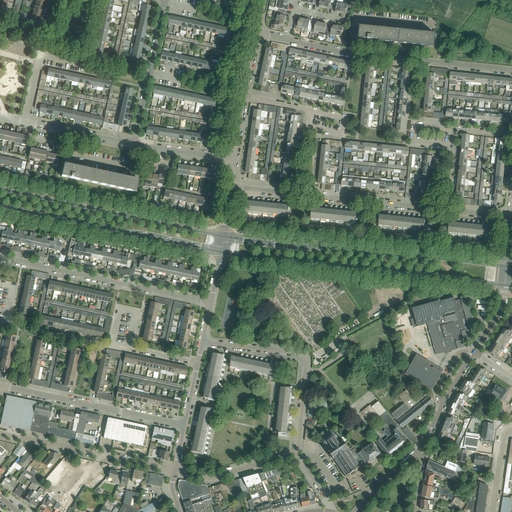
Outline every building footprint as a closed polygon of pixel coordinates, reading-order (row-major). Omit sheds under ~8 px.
[(0,0),(0,6),(6,8),(8,2),(0,0)] [(319,7),(324,8),(326,0),(317,0),(316,4),(319,4),(319,7)] [(326,0),(324,8),(329,9),(330,8),(333,9),(334,0),(326,0)] [(335,12),(341,13),(343,4),(337,3),(336,2),(336,0),(334,0),(333,9),(335,9),(335,12)] [(343,4),(341,13),(346,14),(346,13),(349,14),(351,3),(348,2),(347,5),(343,4)] [(42,12),(44,5),(36,3),(34,9),(42,12)] [(275,8),(275,11),(286,13),(286,10),(287,10),(288,5),(279,3),(278,8),(275,8)] [(40,18),(42,12),(34,9),(32,15),(40,18)] [(276,20),(285,22),(286,16),(285,16),(286,13),(275,11),(273,19),(276,20)] [(32,15),(31,21),(30,21),(30,22),(39,24),(40,18),(32,15)] [(295,29),(302,31),(304,19),(299,18),(299,19),(296,18),(294,29),(295,29)] [(187,27),(189,20),(182,19),(181,26),(180,30),(186,32),(187,27)] [(302,31),(310,32),(312,21),(310,21),(310,20),(304,19),(302,31)] [(271,27),(271,29),(277,30),(277,29),(283,31),(283,27),(284,27),(285,22),(276,20),(274,25),(271,24),(271,27)] [(200,30),(201,23),(195,21),(193,29),(192,34),(195,35),(197,29),(200,30)] [(318,34),(319,34),(321,22),(316,21),(315,22),(312,21),(310,32),(312,33),(318,34)] [(319,34),(327,36),(329,25),(326,24),(326,23),(321,22),(319,34)] [(327,36),(335,38),(338,26),(332,25),(332,26),(329,25),(327,36)] [(360,26),(360,28),(358,39),(367,40),(372,40),(372,41),(430,47),(430,46),(434,47),(436,34),(435,34),(381,29),(381,28),(360,26)] [(290,49),(288,59),(294,60),(295,58),(296,50),(290,49)] [(303,52),(301,59),(300,63),(306,64),(307,61),(309,53),(303,52)] [(325,69),(326,64),(327,57),(321,56),(319,63),(318,67),(325,69)] [(344,68),(351,70),(352,62),(346,61),(344,68)] [(410,75),(410,68),(400,67),(399,70),(402,71),(402,74),(410,75)] [(295,86),(295,87),(293,95),(299,96),(302,85),(299,84),(298,87),(295,86)] [(302,85),(299,96),(305,98),(308,86),(302,85)] [(308,86),(305,98),(312,99),(313,91),(314,88),(308,86)] [(160,95),(159,101),(162,102),(163,96),(166,96),(168,89),(161,87),(160,95)] [(130,102),(132,96),(124,94),(122,94),(120,100),(123,101),(130,102)] [(336,104),(343,106),(345,95),(342,94),(341,97),(338,97),(336,104)] [(40,109),(39,112),(46,114),(47,106),(48,103),(42,101),(41,103),(41,106),(40,109)] [(287,121),(290,122),(298,123),(299,116),(296,116),(297,111),(285,109),(284,114),(288,115),(287,121)] [(19,147),(22,135),(18,134),(19,130),(20,130),(20,128),(17,127),(16,134),(14,142),(14,145),(19,147)] [(26,148),(26,145),(28,136),(24,135),(25,131),(23,131),(22,135),(19,147),(25,148),(26,148)] [(322,145),(321,152),(329,152),(330,146),(328,146),(325,146),(326,140),(324,140),(322,141),(322,145)] [(29,157),(28,160),(34,161),(35,158),(37,149),(36,149),(33,148),(34,145),(31,144),(29,157)] [(7,158),(5,164),(6,164),(9,165),(9,166),(13,167),(13,166),(15,159),(9,158),(9,157),(7,157),(7,156),(7,158)] [(15,159),(13,166),(17,167),(17,168),(21,169),(21,168),(25,169),(26,162),(23,161),(17,160),(17,159),(15,158),(15,159)] [(138,180),(82,168),(65,164),(64,164),(61,176),(136,192),(138,180)] [(144,186),(150,187),(152,176),(149,175),(150,171),(150,170),(148,170),(147,171),(144,170),(144,171),(143,174),(143,177),(144,177),(145,177),(146,177),(146,180),(145,180),(144,186)] [(156,188),(157,183),(159,176),(155,175),(156,171),(154,171),(152,176),(150,187),(156,188)] [(165,188),(165,190),(163,197),(164,197),(167,197),(167,198),(171,199),(173,192),(173,191),(167,190),(168,189),(165,188)] [(181,193),(175,192),(175,191),(173,190),(173,191),(173,192),(171,199),(171,201),(175,202),(175,200),(179,201),(179,200),(181,193)] [(183,194),(183,192),(181,192),(181,193),(179,200),(183,201),(187,202),(189,195),(188,195),(183,194)] [(196,197),(191,195),(191,194),(189,194),(188,195),(189,195),(187,202),(191,202),(190,203),(195,204),(195,203),(196,197)] [(199,197),(199,196),(197,195),(196,197),(195,203),(198,204),(198,205),(203,206),(204,198),(199,197)] [(211,208),(212,200),(206,199),(207,197),(204,197),(204,198),(203,206),(202,209),(203,210),(203,209),(206,210),(207,207),(211,208)] [(243,205),(243,213),(288,217),(289,206),(290,206),(291,205),(289,204),(289,202),(288,201),(287,204),(284,204),(284,201),(283,201),(282,204),(279,203),(279,201),(278,200),(277,203),(274,203),(274,200),(273,200),(272,203),(269,202),(269,200),(268,199),(267,202),(264,202),(265,199),(263,199),(262,202),(259,201),(260,198),(258,198),(257,201),(254,201),(255,198),(253,198),(252,200),(243,200),(243,201),(242,205),(243,205)] [(312,208),(310,220),(356,225),(356,221),(361,221),(362,212),(357,212),(357,209),(356,208),(354,211),(352,211),(352,208),(351,208),(349,211),(347,211),(347,208),(346,207),(344,210),(342,210),(342,207),(341,207),(339,210),(337,209),(337,207),(336,206),(334,209),(332,209),(332,206),(331,206),(329,209),(327,208),(327,206),(326,205),(324,208),(322,208),(322,205),(321,205),(319,208),(310,207),(310,208),(312,208)] [(378,214),(378,215),(379,215),(379,219),(378,227),(423,232),(424,224),(425,220),(426,220),(426,219),(425,219),(425,216),(423,216),(422,218),(420,218),(420,215),(418,215),(417,218),(415,218),(415,215),(413,215),(412,217),(410,217),(410,214),(408,214),(407,217),(405,217),(405,214),(403,214),(402,216),(400,216),(400,213),(398,213),(397,216),(395,215),(395,213),(393,213),(392,215),(390,215),(390,212),(388,212),(387,215),(378,214)] [(448,221),(448,222),(449,223),(448,227),(448,234),(493,239),(494,231),(494,227),(495,227),(496,226),(494,226),(494,223),(493,223),(492,226),(489,225),(489,223),(488,222),(487,225),(484,225),(484,222),(483,222),(482,225),(479,224),(479,222),(478,221),(477,224),(474,224),(475,221),(473,221),(472,224),(469,223),(470,220),(468,220),(467,223),(464,223),(465,220),(463,220),(462,223),(459,222),(460,219),(458,219),(457,222),(453,222),(450,221),(448,221)] [(5,239),(4,241),(7,241),(10,228),(4,227),(0,226),(0,230),(3,231),(2,235),(1,239),(5,239)] [(10,228),(7,241),(9,242),(9,240),(13,241),(16,230),(16,229),(15,234),(11,233),(12,229),(10,228)] [(16,243),(19,244),(22,231),(16,230),(13,241),(17,242),(16,243)] [(22,231),(19,244),(21,244),(21,243),(25,244),(27,236),(27,232),(22,231)] [(28,246),(31,246),(34,233),(31,233),(30,237),(27,236),(25,244),(28,244),(28,246)] [(40,248),(43,249),(45,236),(42,235),(41,239),(39,239),(37,246),(40,247),(40,248)] [(52,251),(54,251),(57,238),(54,238),(54,241),(53,242),(50,241),(49,249),(52,249),(52,251)] [(57,238),(54,251),(56,252),(57,250),(61,251),(63,242),(62,241),(60,240),(60,239),(57,238)] [(76,256),(78,257),(81,243),(78,243),(76,242),(75,242),(71,241),(68,253),(76,255),(76,256)] [(89,250),(86,249),(85,256),(88,257),(88,259),(90,259),(93,246),(90,245),(89,250)] [(101,252),(98,252),(96,259),(100,260),(100,261),(102,262),(105,248),(102,248),(101,252)] [(108,262),(110,254),(111,250),(108,249),(105,248),(102,262),(104,262),(105,261),(108,262)] [(114,264),(117,251),(114,250),(113,255),(110,254),(111,250),(110,254),(108,262),(112,262),(111,264),(114,264)] [(127,259),(134,261),(134,259),(135,255),(123,252),(122,257),(120,264),(120,266),(126,267),(127,259)] [(144,270),(147,258),(144,257),(143,261),(140,261),(134,259),(134,261),(132,268),(135,268),(135,267),(138,268),(142,268),(142,270),(144,270)] [(154,273),(156,273),(158,260),(156,260),(155,264),(152,263),(150,270),(154,271),(154,273)] [(165,275),(167,276),(170,263),(168,262),(167,266),(163,266),(162,273),(166,274),(165,275)] [(170,263),(167,276),(170,276),(170,275),(174,275),(176,264),(170,263)] [(177,278),(179,278),(182,265),(179,265),(179,266),(176,266),(176,264),(174,275),(178,276),(177,278)] [(189,280),(191,281),(194,268),(191,267),(190,271),(187,271),(186,278),(189,279),(189,280)] [(194,268),(191,281),(194,281),(194,280),(198,281),(199,273),(196,273),(197,268),(194,268)] [(34,284),(26,282),(24,288),(33,290),(34,284)] [(24,288),(23,294),(31,296),(33,290),(24,288)] [(31,296),(23,294),(22,301),(30,303),(31,296)] [(436,355),(455,350),(464,347),(462,340),(470,337),(467,330),(475,327),(467,296),(460,298),(461,300),(455,301),(454,298),(441,301),(441,302),(439,302),(438,301),(412,308),(415,318),(412,319),(414,328),(428,324),(437,355),(436,355)] [(22,301),(20,307),(29,309),(30,309),(31,306),(29,306),(30,303),(22,301)] [(151,303),(149,309),(157,310),(159,304),(156,304),(154,303),(150,302),(150,303),(151,303)] [(29,309),(20,307),(19,313),(18,313),(29,315),(30,313),(28,312),(29,309)] [(157,310),(149,309),(148,315),(156,317),(157,310)] [(156,317),(148,315),(147,321),(155,323),(156,317)] [(147,321),(145,327),(153,329),(156,330),(157,323),(155,323),(147,321)] [(153,329),(145,327),(144,334),(152,335),(153,329)] [(511,332),(508,330),(508,331),(504,329),(501,334),(505,336),(506,335),(510,337),(511,338),(511,337),(511,332)] [(505,336),(501,334),(498,338),(502,341),(503,339),(508,343),(511,338),(510,337),(506,335),(505,336)] [(502,341),(498,338),(495,343),(499,345),(500,344),(504,347),(505,348),(508,343),(503,339),(502,341)] [(186,348),(187,342),(179,341),(178,347),(177,347),(186,349),(186,348)] [(495,343),(492,347),(496,350),(497,349),(501,351),(504,347),(500,344),(499,345),(495,343)] [(494,353),(499,356),(502,352),(502,351),(501,351),(497,349),(496,350),(492,347),(489,352),(493,355),(494,353)] [(220,389),(218,388),(218,385),(221,386),(221,384),(219,383),(219,380),(222,381),(222,379),(220,378),(220,376),(223,376),(224,374),(221,373),(222,371),(224,371),(225,370),(222,368),(223,366),(225,366),(226,365),(223,363),(224,361),(226,361),(227,360),(224,358),(225,356),(225,354),(223,354),(222,355),(212,353),(203,392),(202,397),(214,400),(214,401),(215,401),(216,395),(219,396),(219,394),(217,393),(217,390),(220,391),(220,389)] [(102,355),(100,360),(109,362),(110,356),(108,356),(105,355),(101,354),(101,355),(102,355)] [(230,365),(230,368),(274,377),(277,366),(278,366),(278,365),(277,364),(278,362),(276,361),(275,364),(272,363),(273,361),(271,360),(270,363),(267,362),(268,360),(266,359),(265,362),(262,361),(263,359),(261,358),(260,361),(257,360),(258,357),(256,357),(255,360),(253,359),(253,356),(251,356),(250,359),(248,358),(248,355),(247,355),(245,358),(243,357),(243,354),(242,354),(240,357),(231,355),(231,356),(232,356),(231,362),(228,361),(228,365),(230,365)] [(442,372),(438,370),(433,367),(435,365),(416,354),(406,372),(405,374),(406,375),(420,383),(432,390),(442,372)] [(76,368),(77,362),(70,360),(68,366),(76,368)] [(100,360),(99,367),(108,368),(109,362),(100,360)] [(0,369),(0,371),(1,372),(4,373),(8,373),(9,367),(1,365),(0,369)] [(185,376),(187,367),(181,366),(179,374),(185,375),(185,376)] [(99,367),(98,373),(106,375),(108,368),(99,367)] [(478,370),(476,372),(480,375),(481,374),(485,376),(486,377),(489,372),(484,369),(483,370),(479,367),(479,368),(478,370)] [(475,374),(473,377),(477,379),(478,378),(482,381),(485,376),(481,374),(480,375),(476,372),(475,374)] [(98,373),(96,379),(105,381),(106,375),(98,373)] [(469,374),(468,377),(472,379),(470,382),(474,384),(475,383),(477,385),(479,386),(482,381),(478,378),(477,379),(473,377),(469,374)] [(64,385),(66,386),(69,386),(73,387),(72,387),(73,381),(66,379),(64,385)] [(96,379),(95,385),(104,387),(105,381),(96,379)] [(466,380),(462,385),(466,387),(467,386),(471,389),(472,389),(473,388),(474,388),(475,388),(477,385),(475,383),(474,384),(470,382),(469,383),(466,380)] [(97,392),(100,393),(102,394),(104,387),(95,385),(94,391),(93,391),(93,392),(97,392)] [(462,385),(459,390),(469,395),(472,389),(471,389),(467,386),(466,387),(462,385)] [(491,392),(489,395),(493,397),(494,396),(501,400),(501,399),(507,390),(506,390),(505,392),(499,388),(496,386),(496,385),(491,392)] [(279,387),(275,432),(279,433),(278,438),(287,439),(287,438),(288,433),(290,434),(291,432),(288,431),(288,428),(291,429),(291,427),(288,426),(289,424),(292,424),(292,422),(289,421),(289,419),(292,419),(292,417),(290,416),(290,414),(293,414),(293,412),(290,411),(290,409),(293,409),(293,407),(291,406),(291,404),(294,404),(294,402),(291,401),(291,399),(294,399),(294,397),(292,396),(293,387),(291,387),(291,388),(279,387)] [(435,402),(431,391),(427,395),(426,394),(416,402),(406,390),(403,393),(402,390),(400,392),(402,394),(399,396),(405,404),(391,414),(402,428),(435,402)] [(458,393),(455,398),(460,400),(461,399),(465,401),(466,402),(468,397),(463,394),(462,395),(458,393)] [(7,396),(6,399),(0,425),(30,431),(33,413),(35,404),(36,402),(7,396)] [(309,409),(308,409),(307,413),(308,413),(307,414),(310,417),(311,416),(311,417),(316,418),(317,412),(319,413),(319,414),(325,414),(325,407),(327,408),(327,404),(325,401),(320,400),(320,406),(316,406),(316,405),(311,404),(310,406),(309,409)] [(178,411),(180,402),(179,402),(174,401),(172,409),(178,410),(177,411),(178,411)] [(370,405),(361,412),(371,424),(377,420),(385,430),(383,432),(388,437),(383,441),(379,437),(376,439),(375,440),(374,441),(389,459),(394,455),(393,454),(408,442),(397,428),(396,429),(394,426),(396,425),(396,424),(378,402),(371,407),(370,405)] [(453,403),(451,408),(455,410),(456,409),(461,411),(464,406),(462,406),(458,404),(457,405),(453,403)] [(52,407),(35,404),(33,413),(50,417),(52,407)] [(201,453),(201,455),(203,455),(204,454),(206,454),(207,453),(204,451),(205,449),(207,449),(208,448),(205,446),(206,444),(208,444),(209,443),(206,441),(207,439),(210,440),(210,438),(207,437),(208,434),(211,435),(211,433),(208,432),(209,429),(212,430),(212,428),(209,427),(210,424),(213,425),(213,423),(210,422),(211,419),(214,420),(214,418),(212,417),(212,413),(213,408),(212,408),(212,409),(200,406),(199,411),(191,451),(201,453)] [(455,410),(451,408),(448,413),(453,415),(453,414),(459,417),(461,411),(456,409),(455,410)] [(60,415),(59,419),(70,422),(74,422),(73,424),(74,424),(72,431),(76,432),(79,419),(80,415),(74,414),(61,411),(60,415)] [(98,423),(100,416),(81,411),(80,415),(79,419),(98,423)] [(33,413),(30,431),(55,437),(57,428),(48,426),(50,417),(33,413)] [(453,414),(453,415),(448,413),(447,417),(444,422),(449,424),(450,423),(455,425),(457,419),(459,417),(453,414)] [(117,441),(122,421),(107,418),(103,438),(117,441)] [(147,426),(122,421),(117,441),(143,446),(147,426)] [(481,438),(490,440),(492,440),(493,434),(493,433),(492,433),(493,424),(484,423),(481,438)] [(170,447),(172,437),(174,431),(154,427),(152,439),(158,440),(157,444),(170,447)] [(413,441),(416,444),(418,441),(407,427),(404,429),(403,429),(402,430),(412,442),(413,441)] [(57,428),(55,437),(74,441),(76,433),(76,432),(72,431),(57,428)] [(325,435),(324,434),(324,435),(323,441),(322,442),(323,442),(325,446),(329,451),(328,451),(328,452),(329,452),(330,453),(328,455),(331,458),(333,457),(333,458),(333,459),(334,459),(334,458),(346,476),(345,476),(345,477),(346,477),(346,476),(350,474),(349,475),(350,475),(350,474),(351,473),(353,476),(357,473),(356,471),(356,470),(357,470),(358,469),(357,469),(360,467),(361,467),(369,461),(380,454),(373,443),(359,453),(354,447),(350,451),(348,449),(349,449),(349,448),(348,448),(347,446),(348,446),(346,443),(345,443),(344,442),(348,439),(345,435),(341,438),(337,432),(338,432),(337,432),(331,431),(331,430),(330,430),(330,431),(325,435)] [(74,441),(94,445),(95,437),(76,433),(74,441)] [(477,452),(477,449),(479,438),(465,436),(464,436),(461,444),(460,446),(459,450),(466,451),(477,452)] [(25,450),(19,445),(13,453),(19,457),(25,450)] [(153,449),(151,457),(167,461),(169,453),(167,452),(160,451),(159,455),(155,454),(156,450),(153,449)] [(0,457),(0,463),(1,462),(9,453),(5,450),(0,457)] [(25,469),(35,456),(28,451),(18,464),(25,469)] [(50,452),(48,457),(43,463),(47,466),(49,463),(52,466),(58,459),(59,454),(50,452)] [(483,464),(482,469),(486,470),(487,466),(488,466),(489,457),(476,455),(475,464),(480,465),(480,463),(483,464)] [(64,497),(84,474),(74,465),(73,467),(64,460),(49,479),(53,482),(50,485),(64,497)] [(426,469),(458,482),(461,475),(460,474),(463,467),(447,461),(445,467),(429,461),(429,460),(426,469)] [(15,463),(8,471),(10,473),(17,465),(15,463)] [(511,464),(508,464),(503,493),(510,494),(511,481),(511,480),(511,464)] [(27,471),(34,476),(38,471),(33,468),(30,466),(27,471)] [(286,470),(285,466),(280,468),(279,468),(273,470),(276,477),(281,475),(280,472),(286,470)] [(20,483),(26,473),(27,471),(25,470),(22,474),(17,481),(20,483)] [(114,471),(110,470),(108,478),(112,479),(112,483),(119,484),(120,477),(116,476),(117,471),(114,471)] [(120,477),(119,484),(127,486),(129,474),(125,473),(126,471),(122,470),(122,471),(122,472),(120,477)] [(143,474),(143,472),(134,470),(131,481),(135,482),(136,479),(142,480),(143,475),(143,474)] [(27,471),(26,473),(30,476),(28,479),(30,480),(29,481),(32,483),(35,477),(36,477),(34,476),(27,471)] [(273,477),(270,471),(265,473),(264,472),(266,477),(267,479),(273,477)] [(426,471),(425,478),(436,480),(440,481),(441,478),(434,477),(435,474),(429,473),(429,472),(426,471)] [(267,480),(267,479),(266,477),(264,472),(258,474),(262,482),(267,480)] [(158,475),(150,473),(147,484),(162,487),(163,482),(160,481),(157,481),(158,475)] [(258,474),(251,476),(259,496),(266,493),(262,482),(258,474)] [(5,477),(1,484),(6,488),(11,480),(14,477),(11,476),(9,478),(8,479),(5,477)] [(251,476),(243,478),(248,490),(252,499),(259,496),(251,476)] [(11,480),(6,488),(11,492),(16,484),(13,483),(16,479),(14,477),(11,480)] [(243,478),(239,479),(239,481),(242,492),(248,490),(243,478)] [(436,480),(425,478),(423,484),(439,487),(440,484),(436,483),(436,480)] [(178,487),(183,503),(201,497),(210,494),(208,488),(207,486),(180,480),(178,487)] [(484,511),(488,486),(478,482),(478,484),(462,511),(484,511)] [(80,483),(75,497),(80,499),(86,485),(80,483)] [(227,491),(229,491),(226,483),(208,488),(210,494),(215,493),(215,492),(222,490),(225,502),(230,501),(227,491)] [(18,486),(13,493),(20,497),(26,487),(23,485),(21,488),(18,486)] [(282,499),(287,497),(284,486),(279,487),(282,499)] [(287,499),(282,500),(283,503),(285,511),(299,508),(296,500),(297,500),(297,487),(291,487),(291,496),(292,496),(292,498),(287,499)] [(449,490),(445,490),(443,489),(441,495),(447,496),(447,498),(452,502),(450,504),(451,505),(453,506),(460,511),(465,504),(449,493),(449,490)] [(139,511),(140,506),(137,505),(139,493),(126,490),(124,499),(123,503),(139,511)] [(24,500),(30,504),(37,493),(34,491),(33,492),(30,491),(24,500)] [(307,492),(309,496),(311,505),(316,504),(313,493),(312,494),(311,491),(307,492)] [(34,498),(30,504),(35,507),(39,502),(36,499),(39,494),(37,493),(34,498)] [(266,493),(259,496),(263,504),(265,511),(274,511),(272,506),(266,493)] [(301,498),(303,507),(311,505),(309,496),(305,497),(304,493),(300,494),(301,498)] [(118,511),(123,503),(118,501),(115,500),(113,499),(112,501),(108,498),(98,511),(118,511)] [(192,505),(194,511),(215,511),(214,507),(211,498),(205,501),(199,503),(192,505)] [(41,503),(38,509),(42,511),(43,511),(51,501),(48,499),(44,505),(41,503)] [(238,499),(235,500),(238,510),(238,511),(237,511),(244,511),(244,509),(242,510),(239,503),(239,502),(238,499)] [(257,511),(257,510),(256,507),(252,499),(248,500),(248,501),(251,511),(248,511),(247,511),(257,511)] [(435,501),(421,500),(420,509),(432,510),(432,505),(435,505),(435,501)] [(43,511),(51,511),(53,510),(50,508),(54,502),(51,501),(43,511)] [(139,505),(140,506),(142,509),(149,505),(147,501),(139,505)] [(53,510),(51,511),(56,511),(61,505),(57,503),(53,510)] [(139,511),(140,511),(139,511),(123,503),(118,511),(139,511)] [(152,503),(149,505),(142,509),(140,510),(142,511),(152,511),(155,510),(152,503)] [(194,511),(192,505),(192,503),(184,506),(186,511),(194,511)]
